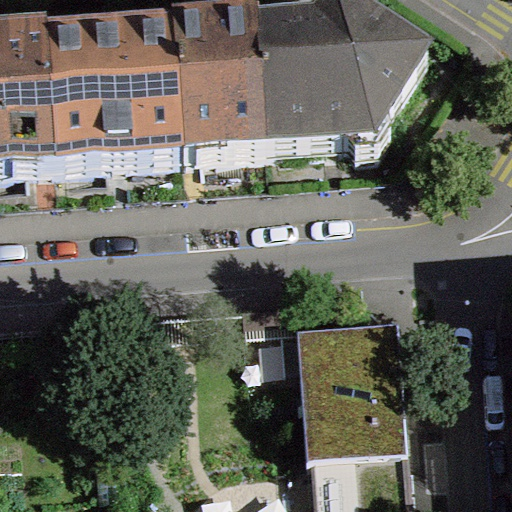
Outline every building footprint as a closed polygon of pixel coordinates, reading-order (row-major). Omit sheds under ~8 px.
[(323,52),(257,57),(265,165),(300,163),(347,160),(355,169),(378,167),(390,148),(386,136),(427,72),(344,19),(323,52)] [(257,48),(174,55),(175,62),(183,172),(201,170),(265,165),(257,57),(257,48)] [(80,54),(82,70),(47,72),(55,181),(87,179),(183,172),(175,62),(140,65),(139,50),(80,54)] [(47,66),(0,68),(0,185),(55,181),(47,72),(47,66)] [(403,410),(398,337),(297,344),(307,477),(344,474),(346,511),(409,511),(406,470),(408,469),(403,410)]
